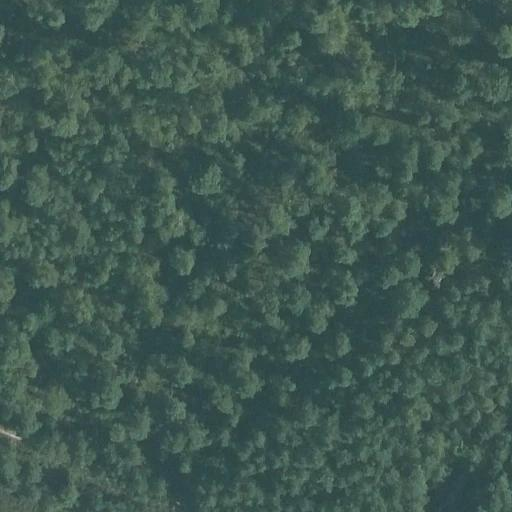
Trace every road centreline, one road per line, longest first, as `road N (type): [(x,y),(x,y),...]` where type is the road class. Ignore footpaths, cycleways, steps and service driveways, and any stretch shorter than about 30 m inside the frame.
road 1 (track): [(0,427),(185,511)]
road 2 (track): [(443,511),(511,393)]
